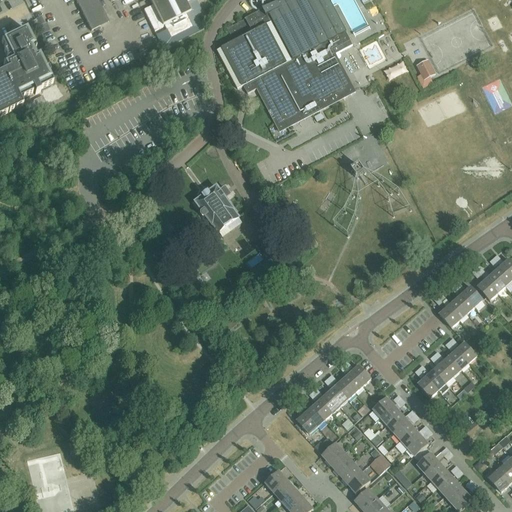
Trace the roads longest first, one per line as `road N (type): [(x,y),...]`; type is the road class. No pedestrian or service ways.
road 1 (unclassified): [(0,271),(114,208),(209,134),(219,96),(207,41),(236,0)]
road 2 (residential): [(499,505),(358,339)]
road 3 (unclassified): [(358,339),(369,323),(507,226)]
road 4 (residential): [(250,421),(309,487),(321,477),(342,511)]
road 5 (unclassified): [(250,421),(358,339)]
road 6 (unclassified): [(151,511),(250,421)]
